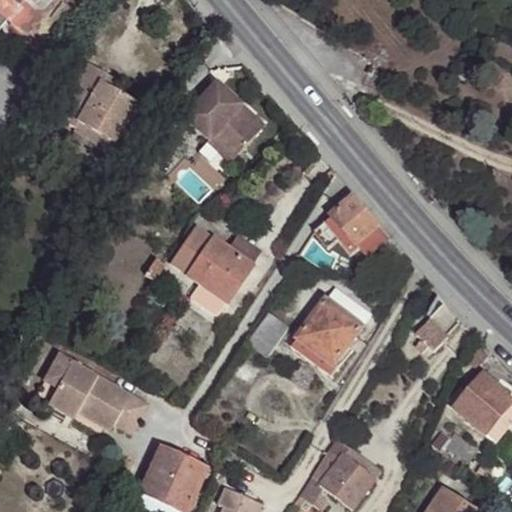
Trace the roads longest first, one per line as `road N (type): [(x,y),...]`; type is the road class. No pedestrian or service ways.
road 1 (tertiary): [(511,328),(222,0)]
road 2 (unknown): [(240,480),(282,497),(295,488),(435,247)]
road 3 (unknown): [(347,148),(186,426)]
road 4 (track): [(511,167),(362,96),(296,38),(264,49)]
